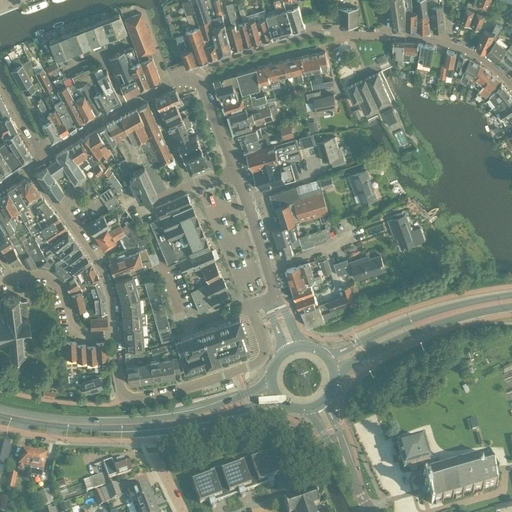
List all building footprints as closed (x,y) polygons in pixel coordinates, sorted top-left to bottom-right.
[(188,34),(189,38),(193,49),(198,64),(212,58),(191,0),(183,3),(191,27),(194,26),(195,28),(187,31),(188,34)] [(191,0),(212,58),(221,55),(212,26),(213,26),(210,21),(209,19),(210,19),(212,18),(209,8),(206,0),(191,0),(192,0),(191,0)] [(277,12),(284,34),(294,31),(283,0),(276,0),(274,1),(277,12)] [(283,0),(294,31),(306,28),(299,6),(294,8),(291,0),(283,0)] [(389,0),(393,29),(394,29),(398,29),(403,30),(405,30),(405,29),(406,6),(404,0),(389,0)] [(411,0),(404,0),(406,6),(405,29),(405,30),(410,30),(417,30),(417,14),(417,13),(412,13),(412,8),(412,7),(411,0)] [(416,0),(417,0),(419,13),(417,13),(417,14),(417,30),(417,31),(417,32),(430,33),(429,16),(426,1),(426,0),(425,0),(416,0)] [(478,0),(477,6),(487,10),(491,0),(478,0)] [(228,26),(235,50),(245,46),(240,29),(237,29),(235,22),(237,21),(235,10),(234,10),(232,2),(227,3),(233,25),(228,26)] [(511,6),(503,14),(510,23),(511,20),(511,6)] [(340,9),(341,26),(358,25),(358,9),(351,9),(351,7),(347,7),(347,9),(340,9)] [(431,8),(433,33),(436,32),(437,35),(443,35),(443,32),(444,32),(442,7),(431,8)] [(461,23),(469,25),(474,12),(466,9),(461,23)] [(240,29),(245,46),(255,43),(248,22),(246,16),(245,10),(241,11),(244,23),(238,24),(237,21),(235,22),(237,29),(240,29)] [(248,22),(255,43),(274,37),(267,15),(265,10),(256,13),(246,16),(248,22)] [(267,15),(274,37),(284,34),(277,12),(267,15)] [(110,16),(118,36),(127,32),(119,13),(110,16)] [(472,26),(479,29),(484,16),(477,13),(472,26)] [(125,97),(125,98),(149,85),(160,80),(152,56),(140,61),(139,58),(156,51),(142,14),(124,20),(134,46),(128,49),(108,58),(111,64),(113,69),(113,70),(113,69),(115,73),(114,73),(119,84),(125,97)] [(212,26),(221,55),(232,51),(223,15),(212,18),(210,19),(209,19),(210,21),(213,26),(212,26)] [(102,20),(109,39),(118,36),(110,16),(102,20)] [(93,23),(100,42),(109,39),(102,20),(93,23)] [(84,26),(92,45),(100,42),(93,23),(84,26)] [(484,30),(477,46),(476,49),(486,53),(496,41),(499,32),(501,29),(502,27),(496,24),(492,33),(484,30)] [(76,30),(83,49),(92,45),(84,26),(76,30)] [(67,33),(74,52),(83,49),(76,30),(67,33)] [(58,36),(66,55),(74,52),(67,33),(58,36)] [(177,42),(189,38),(188,34),(176,38),(177,42)] [(56,59),(66,55),(58,36),(49,40),(56,59)] [(393,42),(393,51),(394,51),(394,56),(396,56),(396,61),(405,62),(405,59),(403,58),(404,42),(393,41),(393,42)] [(496,41),(486,53),(497,63),(506,50),(503,47),(505,45),(502,42),(500,44),(496,41)] [(404,42),(403,58),(405,59),(410,59),(417,60),(417,53),(417,52),(418,48),(418,44),(404,42)] [(506,50),(497,63),(506,71),(511,64),(511,43),(507,49),(506,50)] [(431,64),(434,47),(418,44),(418,48),(421,49),(417,68),(430,70),(431,64)] [(180,51),(187,68),(198,64),(193,49),(188,51),(187,49),(180,51)] [(452,75),(454,66),(456,54),(447,51),(444,64),(441,64),(438,77),(446,78),(447,74),(452,75)] [(318,53),(322,70),(323,69),(323,71),(330,69),(325,52),(318,53)] [(310,55),(315,71),(322,70),(318,53),(310,55)] [(302,56),(306,71),(306,73),(315,71),(310,55),(302,56)] [(462,72),(468,58),(460,55),(456,70),(462,72)] [(293,58),(299,82),(304,81),(301,72),(306,71),(302,56),(293,58)] [(387,57),(379,61),(382,67),(390,64),(387,57)] [(15,67),(11,69),(26,95),(36,89),(18,58),(12,61),(15,67)] [(284,60),(288,75),(293,74),(295,83),(299,82),(293,58),(284,60)] [(470,85),(471,83),(475,78),(480,65),(470,59),(461,79),(470,85)] [(275,63),(281,86),(286,85),(283,76),(288,75),(284,60),(275,63)] [(61,99),(75,125),(84,120),(68,86),(67,86),(59,70),(55,62),(45,67),(49,75),(52,73),(54,77),(51,78),(52,81),(55,85),(54,85),(54,87),(61,99)] [(103,89),(111,104),(119,101),(111,82),(106,71),(103,72),(100,66),(101,65),(100,62),(92,67),(103,89)] [(267,65),(273,88),(278,87),(281,86),(275,63),(267,65)] [(257,68),(261,82),(264,91),(269,89),(273,88),(267,65),(257,68)] [(471,83),(479,90),(480,90),(484,86),(482,84),(484,82),(485,84),(492,75),(480,65),(475,78),(471,83)] [(88,82),(102,109),(111,104),(103,89),(92,67),(74,75),(79,84),(87,80),(88,82)] [(237,74),(244,96),(250,94),(249,91),(261,88),(255,68),(237,74)] [(50,95),(68,130),(75,125),(61,99),(54,87),(54,85),(55,85),(52,81),(50,82),(43,69),(36,73),(45,90),(47,89),(48,92),(50,95)] [(347,86),(355,102),(359,101),(365,113),(380,106),(389,126),(400,121),(393,107),(386,110),(384,104),(389,102),(391,101),(383,82),(383,81),(378,72),(347,86)] [(214,81),(221,100),(222,102),(223,102),(244,96),(237,74),(214,81)] [(68,86),(84,120),(102,109),(88,82),(87,80),(79,84),(74,75),(72,76),(75,82),(68,86)] [(480,90),(479,90),(476,94),(484,100),(487,96),(491,91),(491,90),(499,81),(492,75),(485,84),(484,82),(482,84),(484,86),(480,90)] [(317,78),(319,88),(327,86),(326,82),(323,82),(322,77),(317,78)] [(312,89),(315,89),(319,88),(317,78),(310,80),(312,89)] [(489,97),(490,97),(486,101),(491,107),(495,104),(495,105),(508,94),(501,85),(494,91),(495,92),(489,97)] [(154,99),(159,108),(179,100),(175,89),(168,93),(154,99)] [(315,100),(317,110),(318,114),(337,111),(334,95),(321,97),(320,91),(307,94),(308,102),(315,100)] [(0,118),(9,114),(8,110),(6,106),(0,94),(0,118)] [(227,113),(228,112),(244,107),(244,110),(254,106),(251,96),(250,94),(244,96),(223,102),(227,113)] [(511,98),(508,94),(495,105),(493,106),(496,111),(499,109),(501,108),(511,101),(511,98)] [(48,113),(61,134),(68,130),(50,95),(44,98),(48,106),(51,111),(48,113)] [(50,141),(51,140),(51,141),(61,134),(48,113),(41,100),(36,104),(44,116),(39,119),(51,140),(50,141)] [(159,108),(164,119),(179,113),(176,107),(182,105),(179,100),(159,108)] [(257,125),(274,120),(280,118),(275,100),(268,102),(268,103),(264,104),(259,105),(256,106),(256,110),(257,112),(253,113),(257,125)] [(496,111),(500,120),(506,116),(511,112),(511,101),(501,108),(499,109),(496,111)] [(136,109),(160,157),(162,163),(173,158),(147,103),(136,109)] [(120,117),(142,162),(142,161),(144,166),(157,193),(166,189),(159,174),(156,176),(151,164),(154,163),(153,161),(160,157),(136,109),(120,117)] [(233,133),(252,127),(251,122),(255,121),(253,113),(248,114),(247,109),(228,115),(233,133)] [(169,130),(173,129),(172,128),(188,121),(186,117),(182,119),(179,113),(164,119),(169,130)] [(10,115),(0,120),(0,130),(3,137),(5,136),(8,139),(22,162),(32,156),(31,154),(22,141),(17,129),(10,115)] [(125,157),(124,157),(128,164),(121,168),(120,168),(124,176),(132,171),(130,167),(142,162),(120,117),(106,125),(117,145),(125,157)] [(172,128),(173,129),(179,142),(190,137),(186,129),(191,127),(188,121),(172,128)] [(280,127),(283,140),(294,136),(290,123),(280,127)] [(503,129),(500,123),(494,126),(497,131),(503,129)] [(96,130),(103,142),(108,148),(110,147),(114,144),(115,146),(117,145),(106,125),(96,130)] [(238,135),(242,144),(257,139),(262,137),(259,129),(238,135)] [(80,140),(93,158),(102,153),(106,158),(111,155),(104,146),(101,148),(99,145),(103,142),(96,130),(80,140)] [(313,134),(299,138),(302,148),(316,144),(313,134)] [(179,142),(177,143),(178,145),(180,149),(185,159),(186,159),(203,152),(201,148),(196,135),(192,137),(190,137),(179,142)] [(296,138),(246,154),(247,154),(253,172),(279,164),(279,166),(291,162),(302,159),(296,138)] [(267,142),(268,146),(281,143),(280,138),(267,142)] [(333,166),(333,165),(345,162),(341,147),(336,149),(333,138),(318,142),(323,161),(331,159),(333,166)] [(0,150),(12,169),(22,162),(8,139),(0,143),(0,150)] [(245,153),(246,153),(264,148),(262,143),(258,144),(257,139),(242,144),(245,153)] [(67,148),(83,170),(85,168),(83,166),(89,163),(92,167),(94,166),(95,167),(93,169),(98,175),(100,174),(103,171),(103,170),(93,158),(80,140),(67,148)] [(82,170),(83,170),(67,148),(56,156),(58,159),(47,167),(47,166),(36,174),(52,198),(63,191),(56,179),(67,172),(74,183),(86,175),(82,170)] [(0,167),(4,174),(12,169),(0,150),(0,167)] [(206,150),(203,152),(186,159),(185,159),(184,160),(190,174),(192,173),(195,174),(205,170),(206,167),(207,166),(212,164),(208,153),(207,150),(206,150)] [(116,162),(120,168),(121,168),(128,164),(124,157),(116,162)] [(279,164),(253,172),(254,174),(259,189),(284,182),(296,178),(291,163),(291,162),(279,166),(279,164)] [(157,193),(144,166),(132,171),(134,174),(129,176),(131,180),(129,181),(139,201),(157,193)] [(121,185),(111,173),(107,167),(103,170),(103,171),(100,174),(113,191),(121,185)] [(363,204),(376,199),(366,171),(350,177),(356,193),(359,193),(363,204)] [(23,179),(15,184),(36,219),(44,215),(35,205),(44,199),(31,181),(23,179)] [(15,184),(7,189),(21,214),(28,225),(35,220),(36,219),(15,184)] [(270,194),(274,207),(278,222),(282,221),(283,226),(297,222),(319,215),(329,212),(321,187),(299,194),(297,186),(271,194),(270,194)] [(7,189),(0,193),(0,203),(16,230),(26,248),(36,266),(48,269),(50,266),(50,264),(46,257),(46,258),(36,242),(33,236),(35,235),(31,229),(28,225),(21,214),(7,189)] [(110,191),(101,197),(104,202),(113,196),(110,191)] [(155,207),(159,217),(192,205),(187,195),(155,207)] [(104,202),(109,210),(110,211),(112,209),(120,204),(120,203),(119,204),(114,196),(113,196),(104,202)] [(35,205),(44,215),(53,210),(44,199),(35,205)] [(0,203),(0,223),(2,227),(8,236),(14,246),(14,247),(24,264),(24,265),(25,265),(36,266),(26,248),(16,230),(0,203)] [(120,204),(112,209),(116,215),(117,216),(125,210),(120,203),(120,204)] [(177,261),(190,256),(189,256),(210,248),(192,205),(159,217),(159,218),(159,217),(159,218),(177,261)] [(331,220),(329,212),(319,215),(322,223),(331,220)] [(35,235),(33,236),(36,242),(45,237),(50,244),(53,242),(68,230),(55,213),(39,223),(41,226),(39,228),(42,231),(35,235)] [(102,215),(87,225),(95,236),(118,220),(119,220),(116,215),(107,221),(103,215),(102,215)] [(416,243),(406,215),(390,221),(396,239),(398,238),(402,249),(416,243)] [(149,222),(167,266),(177,261),(182,274),(200,267),(213,261),(215,260),(211,250),(190,258),(190,256),(177,261),(159,218),(149,222)] [(118,220),(95,236),(104,249),(115,241),(114,240),(118,237),(121,242),(122,245),(123,248),(125,247),(137,242),(137,246),(137,247),(138,246),(148,241),(141,227),(139,228),(132,219),(122,227),(119,224),(120,223),(118,220)] [(273,230),(279,245),(297,239),(294,230),(299,228),(297,222),(283,226),(273,230)] [(323,232),(326,241),(332,239),(328,228),(322,230),(323,232)] [(55,246),(45,251),(48,256),(57,250),(73,238),(68,230),(53,242),(55,246)] [(317,232),(320,243),(326,241),(323,232),(322,230),(317,232)] [(311,234),(315,245),(320,243),(317,232),(311,234)] [(305,236),(309,247),(315,245),(311,234),(305,236)] [(2,239),(0,240),(0,248),(3,253),(12,248),(14,247),(14,246),(8,236),(2,239)] [(302,247),(301,247),(302,249),(309,247),(305,236),(299,238),(302,247)] [(48,256),(46,257),(50,264),(50,266),(50,265),(54,260),(49,256),(55,252),(58,254),(59,253),(63,258),(79,246),(73,238),(57,250),(48,256)] [(299,238),(297,239),(279,245),(278,245),(282,257),(293,254),(290,242),(295,240),(298,248),(301,247),(302,247),(299,238)] [(54,263),(49,270),(56,275),(61,269),(57,265),(65,260),(67,262),(69,260),(72,264),(85,254),(79,246),(80,246),(79,246),(63,258),(54,263)] [(12,248),(3,253),(11,267),(23,264),(12,248)] [(116,255),(108,259),(109,263),(109,264),(114,276),(115,275),(117,279),(132,275),(131,274),(140,270),(152,265),(146,249),(145,249),(118,260),(116,255)] [(73,266),(70,269),(75,274),(80,271),(91,262),(85,254),(72,264),(73,266)] [(357,279),(386,270),(382,256),(370,260),(369,257),(351,262),(357,279)] [(321,262),(325,275),(331,273),(326,260),(321,262)] [(338,276),(351,272),(348,260),(335,264),(338,276)] [(214,263),(213,261),(200,267),(206,282),(221,274),(215,262),(214,263)] [(91,262),(80,271),(86,284),(100,280),(91,262)] [(287,270),(294,292),(312,286),(323,281),(321,275),(315,277),(310,263),(287,270)] [(61,269),(56,275),(63,281),(70,275),(61,269)] [(115,280),(118,291),(135,286),(132,275),(117,279),(115,280)] [(73,276),(65,282),(70,292),(80,287),(81,286),(84,285),(83,283),(78,285),(73,276)] [(190,292),(195,303),(206,298),(206,297),(208,296),(209,295),(209,296),(225,288),(226,290),(228,289),(222,277),(190,292)] [(148,281),(144,283),(145,287),(157,284),(155,279),(148,281)] [(87,285),(85,286),(86,288),(87,292),(88,292),(92,291),(94,298),(105,295),(100,280),(86,284),(87,285)] [(122,302),(139,299),(135,286),(118,291),(122,302)] [(294,292),(297,301),(315,295),(312,286),(294,292)] [(303,311),(305,317),(313,314),(315,315),(341,306),(350,303),(355,301),(350,286),(342,288),(345,296),(319,305),(315,295),(297,301),(300,310),(302,309),(303,311)] [(206,298),(195,303),(199,312),(214,305),(215,308),(231,300),(226,290),(225,288),(209,296),(209,295),(208,296),(206,297),(206,298)] [(75,311),(84,308),(80,292),(71,295),(75,311)] [(30,331),(26,301),(27,301),(27,300),(19,301),(19,298),(20,298),(20,297),(19,297),(19,296),(18,296),(18,295),(17,295),(17,297),(6,298),(6,297),(4,297),(4,299),(0,299),(0,310),(4,309),(3,306),(5,306),(5,311),(0,311),(0,344),(8,343),(9,347),(8,347),(8,348),(9,348),(10,352),(8,352),(8,353),(10,353),(10,355),(12,354),(12,353),(23,351),(23,353),(25,353),(25,351),(26,351),(23,332),(30,331)] [(105,295),(94,298),(96,313),(107,312),(105,295)] [(122,302),(123,314),(140,313),(139,299),(122,302)] [(161,300),(150,303),(151,308),(163,304),(161,300)] [(163,304),(151,308),(153,313),(164,309),(163,304)] [(313,314),(305,317),(309,327),(326,321),(324,317),(336,314),(335,313),(343,310),(341,306),(315,315),(313,314)] [(124,325),(125,337),(143,336),(142,324),(146,323),(145,312),(140,313),(123,314),(123,325),(124,325)] [(89,319),(89,328),(89,329),(108,327),(107,317),(89,319)] [(237,335),(241,333),(244,332),(239,318),(235,320),(232,321),(181,338),(182,341),(175,343),(179,358),(185,373),(206,366),(206,367),(220,362),(220,361),(245,352),(240,336),(238,337),(237,335)] [(167,321),(156,325),(158,330),(162,329),(169,326),(167,321)] [(162,329),(158,330),(158,331),(159,335),(171,332),(169,326),(162,329)] [(143,348),(143,346),(143,336),(125,337),(126,349),(143,348)] [(66,358),(76,357),(75,343),(76,343),(75,340),(64,340),(66,358)] [(97,358),(107,357),(106,341),(95,341),(96,345),(96,344),(97,358)] [(75,343),(76,357),(76,361),(87,360),(86,345),(85,345),(85,342),(76,343),(75,343)] [(86,345),(87,360),(87,362),(97,361),(97,358),(96,344),(96,345),(86,345)] [(160,360),(163,378),(175,376),(174,372),(180,371),(178,357),(160,360)] [(148,362),(150,380),(163,378),(160,360),(148,362)] [(137,364),(140,382),(150,380),(148,362),(137,364)] [(126,366),(128,384),(140,382),(137,364),(126,366)] [(81,391),(84,390),(85,393),(102,387),(99,377),(78,384),(81,391)] [(44,389),(42,397),(46,397),(54,399),(55,392),(55,391),(45,390),(44,389)] [(484,488),(496,485),(497,485),(497,484),(496,481),(499,480),(492,458),(489,459),(489,456),(489,455),(488,455),(488,456),(475,460),(475,458),(474,459),(474,460),(465,463),(464,461),(463,462),(464,463),(455,466),(455,464),(454,464),(453,459),(443,462),(444,467),(443,467),(444,469),(442,469),(439,459),(429,462),(423,438),(397,446),(403,470),(410,468),(411,472),(417,471),(415,467),(427,463),(430,473),(426,474),(426,473),(424,474),(425,476),(427,483),(426,484),(429,494),(428,497),(428,500),(431,502),(432,501),(433,503),(433,502),(436,502),(436,504),(442,502),(441,500),(443,500),(443,501),(444,500),(444,499),(453,497),(453,498),(454,498),(454,497),(456,496),(456,498),(461,497),(461,495),(462,494),(463,495),(464,495),(464,494),(473,491),(473,492),(474,492),(474,491),(483,488),(483,490),(484,489),(484,488)] [(0,445),(0,463),(9,465),(10,457),(12,448),(0,445)] [(24,469),(31,470),(35,452),(29,451),(28,453),(22,451),(17,472),(23,473),(24,469)] [(35,452),(31,470),(43,473),(47,457),(41,455),(41,453),(35,452)] [(208,501),(210,507),(211,507),(211,508),(212,508),(213,509),(214,509),(214,508),(215,508),(216,507),(216,506),(216,505),(215,502),(239,493),(240,496),(240,497),(241,497),(242,498),(243,498),(244,497),(245,497),(245,496),(245,495),(245,494),(244,492),(268,483),(269,485),(269,486),(270,486),(270,487),(271,487),(272,487),(273,487),(274,486),(274,485),(274,484),(274,483),(272,477),(280,474),(272,453),(253,460),(252,456),(240,461),(241,464),(224,470),(223,467),(210,472),(212,475),(192,482),(200,504),(208,501)] [(117,477),(131,472),(129,466),(130,464),(129,461),(127,460),(127,458),(113,463),(112,460),(103,463),(108,479),(117,476),(117,477)] [(17,476),(9,474),(6,489),(14,490),(17,476)] [(89,480),(92,490),(105,486),(102,475),(89,480)] [(63,481),(56,483),(58,490),(65,487),(63,481)] [(99,491),(106,504),(107,504),(107,503),(111,501),(121,497),(116,484),(105,488),(101,489),(101,490),(99,491)] [(128,493),(132,504),(152,497),(147,485),(128,493)] [(40,500),(39,500),(41,505),(42,505),(43,507),(53,504),(48,491),(38,494),(40,500)] [(100,507),(106,504),(99,491),(94,493),(100,507)] [(329,511),(328,508),(321,511),(314,492),(283,503),(286,511),(329,511)] [(132,504),(135,510),(135,511),(145,511),(156,508),(152,497),(132,504)] [(59,505),(61,511),(65,511),(71,510),(68,502),(59,505)]
